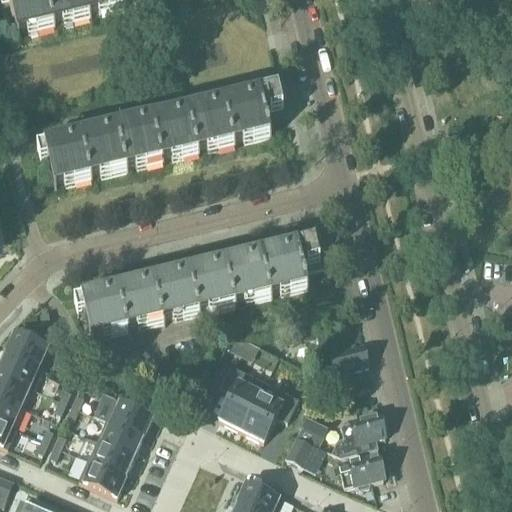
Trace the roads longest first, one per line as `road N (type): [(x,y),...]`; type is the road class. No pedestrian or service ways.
road 1 (unclassified): [(511,496),(385,0)]
road 2 (residential): [(0,312),(61,258),(347,189)]
road 3 (unclassified): [(347,189),(424,511)]
road 4 (residential): [(354,511),(197,443),(166,511)]
road 5 (residential): [(300,0),(347,189)]
